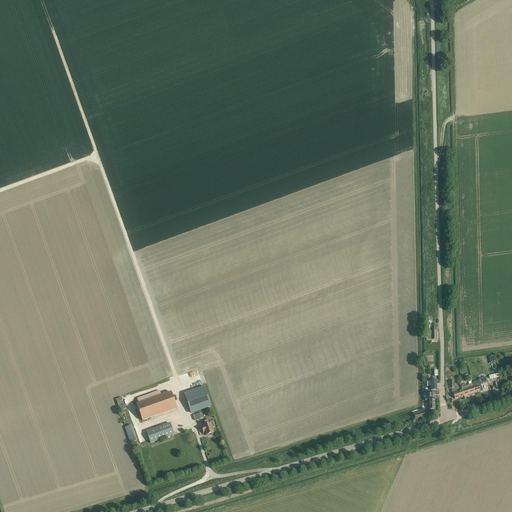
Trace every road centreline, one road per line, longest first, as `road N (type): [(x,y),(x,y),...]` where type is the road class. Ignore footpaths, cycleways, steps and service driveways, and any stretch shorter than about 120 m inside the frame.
road 1 (unclassified): [(446,419),(431,0)]
road 2 (unclassified): [(133,511),(446,419)]
